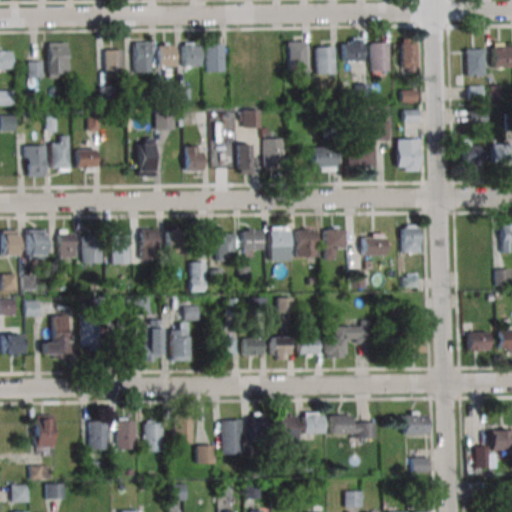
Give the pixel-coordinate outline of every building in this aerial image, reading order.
[(400,38),(400,70),(415,70),(415,38),(400,38)] [(364,40),(340,40),(340,61),(364,61),(364,40)] [(131,43),(147,42),(148,73),(132,73),(131,43)] [(286,42),(286,68),(305,68),(305,42),(286,42)] [(45,73),(66,73),(66,43),(45,43),(45,73)] [(156,67),(174,67),(174,43),(156,43),(156,67)] [(182,66),(199,66),(199,43),(182,43),(182,66)] [(367,44),(385,43),(386,70),(368,71),(367,44)] [(203,45),(221,45),(222,71),(204,72),(203,45)] [(313,48),(331,47),(332,74),(314,75),(313,48)] [(490,47),(510,47),(511,67),(490,67),(490,47)] [(0,68),(10,69),(10,50),(0,49),(0,68)] [(482,49),(465,49),(465,75),(482,75),(482,49)] [(102,51),(120,50),(121,77),(103,78),(102,51)] [(39,76),(39,62),(26,62),(26,76),(39,76)] [(98,101),(113,101),(113,86),(98,86),(98,101)] [(236,109),(236,128),(258,128),(258,109),(236,109)] [(416,120),(416,111),(402,111),(402,120),(416,120)] [(172,129),(172,113),(152,113),(152,129),(172,129)] [(0,130),(12,131),(12,116),(0,115),(0,130)] [(371,140),(387,140),(387,121),(371,121),(371,140)] [(262,169),(279,169),(279,138),(262,138),(262,169)] [(416,139),(395,139),(395,170),(416,170),(416,139)] [(152,176),(152,140),(136,140),(136,176),(152,176)] [(48,142),(66,141),(67,168),(48,169),(48,142)] [(250,175),(250,142),(236,142),(236,175),(250,175)] [(461,166),(481,167),(482,143),(461,143),(461,166)] [(490,161),(511,160),(511,143),(490,143),(490,161)] [(183,146),(183,171),(199,171),(199,146),(183,146)] [(334,170),(334,146),(309,146),(309,170),(334,170)] [(346,167),(374,167),(374,146),(346,146),(346,167)] [(93,149),(73,149),(73,169),(93,169),(93,149)] [(24,150),(42,150),(43,177),(24,177),(24,150)] [(416,245),(416,225),(400,225),(400,245),(416,245)] [(488,254),(488,225),(469,225),(469,254),(488,254)] [(165,227),(183,227),(184,253),(166,254),(165,227)] [(138,229),(155,228),(156,254),(139,255),(138,229)] [(240,228),(240,250),(260,250),(260,228),(240,228)] [(25,229),(43,229),(44,261),(26,262),(25,229)] [(294,230),(314,229),(315,259),(295,260),(294,230)] [(323,229),(343,229),(343,259),(323,259),(323,229)] [(0,230),(16,230),(17,263),(0,263),(0,230)] [(267,230),(287,230),(288,260),(268,260),(267,230)] [(54,234),(72,233),(73,259),(55,260),(54,234)] [(214,234),(232,233),(233,259),(215,260),(214,234)] [(383,255),(383,233),(361,233),(361,255),(383,255)] [(108,236),(126,235),(127,262),(109,262),(108,236)] [(79,236),(97,236),(98,262),(80,263),(79,236)] [(202,291),(202,261),(188,261),(188,291),(202,291)] [(509,269),(493,269),(493,286),(509,286),(509,269)] [(463,286),(479,286),(479,271),(463,271),(463,286)] [(12,274),(0,274),(0,288),(12,289),(12,274)] [(289,311),(289,298),(276,298),(276,311),(289,311)] [(12,300),(0,299),(0,314),(12,315),(12,300)] [(37,301),(23,301),(23,316),(37,316),(37,301)] [(196,320),(196,306),(182,306),(182,320),(196,320)] [(50,341),(41,342),(41,357),(67,356),(65,315),(49,316),(50,341)] [(97,315),(78,315),(78,347),(97,347),(97,315)] [(158,320),(141,320),(141,361),(158,361),(158,320)] [(323,336),(324,358),(345,358),(344,342),(369,342),(369,320),(358,320),(358,325),(333,326),(333,336),(323,336)] [(187,360),(187,323),(177,323),(177,331),(168,331),(168,360),(187,360)] [(296,355),(316,355),(316,327),(306,327),(306,337),(296,337),(296,355)] [(487,350),(487,331),(465,331),(465,350),(487,350)] [(1,354),(20,354),(20,333),(1,333),(1,354)] [(423,334),(395,333),(395,353),(423,353),(423,334)] [(261,354),(261,334),(241,334),(241,354),(261,354)] [(270,359),(287,359),(287,336),(270,336),(270,359)] [(233,355),(233,337),(214,337),(214,355),(233,355)] [(301,434),(322,434),(322,412),(301,412),(301,434)] [(401,435),(425,435),(425,412),(401,412),(401,435)] [(248,447),(266,447),(266,413),(248,413),(248,447)] [(50,415),(33,415),(33,452),(50,452),(50,415)] [(373,437),(373,422),(350,422),(350,415),(329,415),(329,437),(373,437)] [(274,416),(294,416),(294,445),(275,446),(274,416)] [(171,443),(190,443),(190,419),(171,419),(171,443)] [(219,420),(239,419),(239,449),(220,450),(219,420)] [(114,420),(134,420),(134,450),(114,450),(114,420)] [(85,422),(104,421),(105,451),(85,452),(85,422)] [(142,421),(142,451),(161,451),(161,421),(142,421)] [(511,428),(489,429),(489,450),(511,450),(511,428)] [(194,463),(212,463),(212,445),(194,445),(194,463)] [(486,446),(472,446),(472,468),(486,468),(486,446)] [(410,472),(426,472),(426,457),(410,457),(410,472)] [(40,467),(30,466),(28,476),(38,477),(40,467)] [(62,483),(43,483),(43,498),(62,498),(62,483)] [(243,498),(257,498),(257,483),(243,483),(243,498)] [(26,484),(9,484),(9,502),(26,502),(26,484)] [(183,484),(166,484),(166,500),(183,500),(183,484)] [(342,507),(360,507),(360,491),(342,491),(342,507)]
